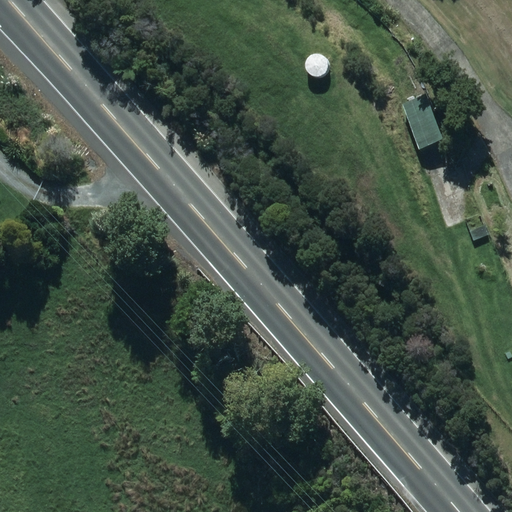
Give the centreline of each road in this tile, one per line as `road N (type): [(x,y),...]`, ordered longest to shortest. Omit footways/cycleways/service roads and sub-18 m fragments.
road 1 (primary): [(11,0),(468,511)]
road 2 (unknown): [(140,144),(112,164),(62,165),(0,122)]
road 3 (unknown): [(430,0),(511,99)]
